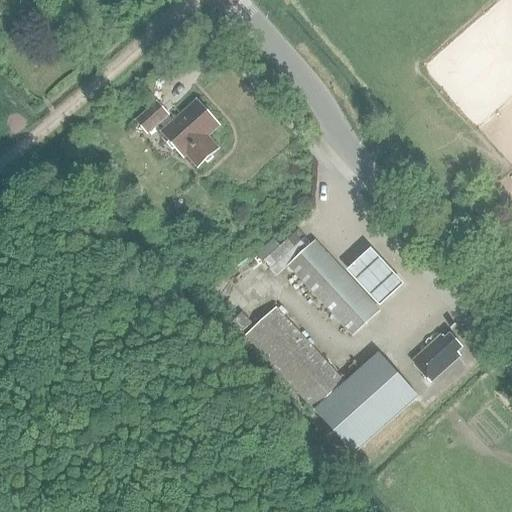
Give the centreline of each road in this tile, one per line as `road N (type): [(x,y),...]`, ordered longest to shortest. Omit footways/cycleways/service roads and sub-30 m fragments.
road 1 (secondary): [(511,336),(361,165),(311,91),(232,0)]
road 2 (track): [(192,0),(0,166)]
